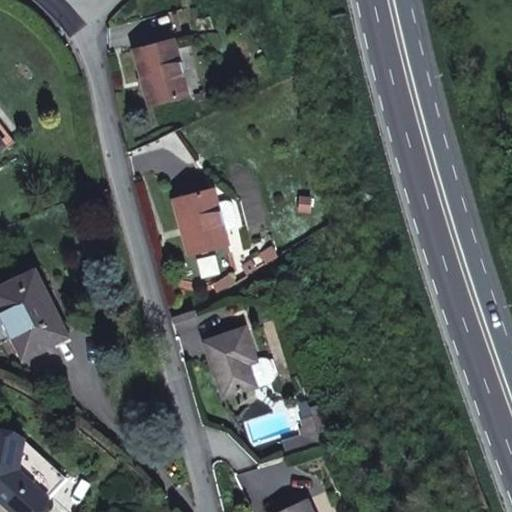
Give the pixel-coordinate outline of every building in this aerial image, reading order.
[(136,50),(150,105),(189,94),(175,40),(136,50)] [(175,200),(190,255),(229,244),(214,189),(175,200)] [(263,256),(268,264),(280,256),(275,248),(263,256)] [(46,293),(36,271),(0,288),(0,331),(9,327),(14,338),(24,358),(61,339),(39,296),(46,293)] [(61,339),(67,336),(46,293),(39,296),(61,339)] [(0,331),(0,344),(14,338),(9,327),(0,331)] [(246,329),(206,343),(224,396),(256,385),(248,363),(257,360),(246,329)] [(271,382),(276,374),(272,362),(263,358),(257,360),(248,363),(256,388),(271,382)] [(328,434),(318,404),(309,408),(311,416),(304,418),(307,426),(300,428),(303,435),(284,442),(288,456),(322,444),(319,436),(328,434)] [(10,468),(15,439),(0,434),(0,503),(9,511),(25,511),(39,497),(10,468)] [(58,476),(15,439),(10,468),(39,497),(58,476)] [(313,511),(308,500),(282,511),(313,511)]
